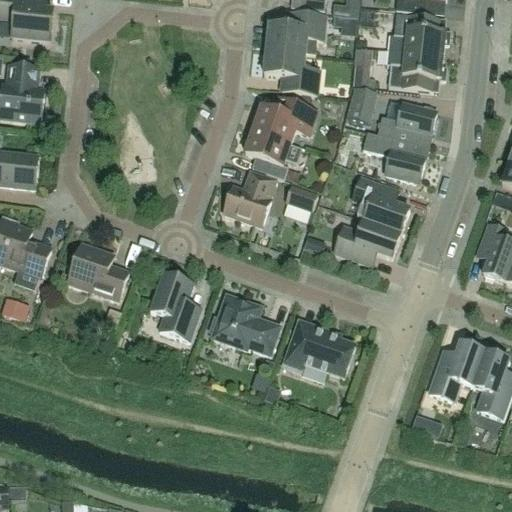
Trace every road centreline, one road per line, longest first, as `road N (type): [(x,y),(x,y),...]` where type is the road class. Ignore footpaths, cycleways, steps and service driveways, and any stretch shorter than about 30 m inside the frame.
road 1 (residential): [(175,246),(78,211),(66,179),(81,54),(88,36),(126,14),(233,23)]
road 2 (residential): [(417,287),(473,117),(487,0)]
road 3 (residential): [(403,324),(175,246)]
road 4 (residential): [(175,246),(227,91),(233,23)]
road 5 (residential): [(340,511),(403,324)]
